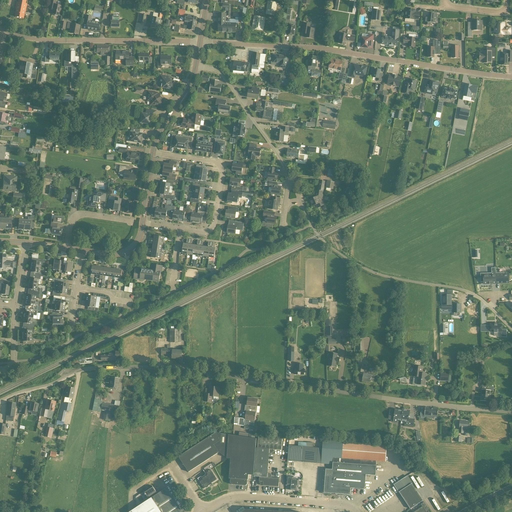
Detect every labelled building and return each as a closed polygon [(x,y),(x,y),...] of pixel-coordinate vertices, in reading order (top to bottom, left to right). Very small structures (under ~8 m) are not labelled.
[(18,0),(18,2),(16,2),(16,6),(14,17),(23,18),(25,9),(26,9),(27,4),(25,4),(26,0),(18,0)] [(50,0),(48,10),(52,11),(51,14),(55,15),(55,16),(57,17),(58,16),(59,16),(61,6),(55,5),(56,0),(54,0),(50,0)] [(275,15),(277,3),(268,2),(266,14),(275,15)] [(223,4),(223,8),(225,8),(225,12),(228,13),(228,17),(231,18),(231,5),(223,4)] [(247,9),(240,7),(238,19),(245,21),(247,9)] [(287,35),(289,35),(289,36),(292,37),(292,36),(294,36),(295,26),(291,25),(292,21),(290,21),(292,9),(288,9),(286,23),(289,23),(287,35)] [(405,12),(405,19),(415,20),(419,20),(420,12),(416,12),(416,10),(406,9),(406,12),(405,12)] [(372,17),(371,20),(381,21),(382,11),(372,10),(372,17)] [(159,13),(158,15),(149,13),(147,22),(152,23),(151,28),(159,29),(162,13),(159,13)] [(425,19),(425,25),(430,25),(430,22),(434,23),(434,19),(437,20),(437,14),(429,13),(428,19),(425,19)] [(236,32),(236,24),(225,23),(226,14),(218,14),(218,25),(219,25),(218,32),(236,32)] [(185,19),(188,19),(188,22),(196,24),(197,17),(186,15),(185,19)] [(86,29),(94,30),(98,31),(98,29),(99,29),(100,26),(99,25),(99,23),(94,22),(94,23),(90,22),(91,16),(86,16),(85,24),(87,24),(86,29)] [(110,21),(111,21),(111,27),(119,27),(119,17),(110,17),(110,21)] [(255,17),(253,29),(263,31),(265,18),(255,17)] [(468,27),(468,37),(472,37),(472,30),(482,30),(482,21),(472,21),(472,27),(468,27)] [(183,29),(187,29),(194,31),(196,24),(188,22),(187,26),(184,25),(183,29)] [(66,28),(70,29),(70,33),(78,35),(80,26),(67,23),(66,28)] [(313,39),(315,29),(309,28),(310,24),(304,23),(303,34),(306,34),(306,38),(313,39)] [(494,28),(494,31),(495,32),(496,32),(496,34),(504,35),(504,34),(511,34),(511,27),(504,27),(504,23),(496,23),(496,27),(495,27),(494,28)] [(392,30),(392,37),(383,37),(382,44),(397,46),(398,38),(399,28),(393,27),(393,30),(392,30)] [(355,36),(348,35),(340,33),(339,43),(346,45),(347,41),(354,42),(355,36)] [(361,47),(368,48),(369,48),(372,48),(373,35),(369,35),(369,38),(362,37),(361,47)] [(413,48),(413,47),(415,47),(416,38),(409,37),(409,38),(404,37),(403,43),(408,44),(408,47),(410,47),(410,48),(413,48)] [(433,47),(428,47),(428,57),(434,57),(434,54),(438,54),(438,40),(433,40),(433,44),(434,44),(434,46),(433,47)] [(459,58),(459,46),(451,46),(451,58),(459,58)] [(495,48),(491,48),(491,47),(487,47),(487,51),(484,51),(484,53),(479,53),(479,61),(483,62),(483,63),(491,63),(491,56),(495,56),(495,48)] [(511,57),(511,51),(508,51),(507,54),(501,54),(501,65),(509,65),(509,58),(511,57)] [(79,57),(74,57),(74,52),(66,52),(66,62),(65,62),(65,67),(78,67),(79,57)] [(134,57),(129,57),(129,52),(116,52),(116,60),(126,60),(126,66),(134,66),(134,57)] [(49,63),(49,60),(58,60),(59,54),(49,53),(49,56),(45,55),(45,62),(49,63)] [(260,65),(259,65),(260,53),(253,53),(252,65),(257,65),(257,68),(260,68),(260,65)] [(152,57),(149,57),(149,55),(139,54),(139,60),(149,61),(149,63),(152,64),(152,57)] [(287,68),(287,61),(283,60),(284,56),(281,56),(281,55),(273,54),(272,61),(271,62),(271,64),(272,65),(274,65),(275,64),(275,63),(279,63),(279,68),(287,68)] [(161,69),(161,64),(171,64),(171,56),(161,56),(161,61),(158,61),(158,69),(161,69)] [(315,70),(315,67),(316,67),(317,64),(316,64),(316,57),(309,56),(309,60),(307,60),(306,61),(306,65),(308,66),(308,70),(312,71),(311,76),(320,77),(321,70),(315,70)] [(329,68),(341,71),(343,62),(331,59),(329,68)] [(34,76),(31,75),(33,64),(20,62),(17,76),(22,77),(22,78),(30,79),(33,79),(34,76)] [(233,70),(244,72),(248,72),(248,68),(244,68),(245,63),(234,62),(233,70)] [(353,64),(351,77),(355,78),(356,75),(365,77),(367,67),(353,64)] [(376,81),(381,82),(383,76),(380,75),(381,70),(372,68),(371,73),(374,74),(373,78),(376,78),(376,81)] [(347,74),(340,73),(338,79),(345,81),(347,74)] [(172,90),(173,84),(171,84),(172,81),(168,80),(168,76),(160,75),(159,83),(163,83),(162,88),(167,88),(167,90),(172,90)] [(394,87),(395,86),(399,87),(401,78),(397,77),(397,76),(393,75),(393,76),(389,75),(388,84),(391,85),(391,87),(394,87)] [(405,85),(403,93),(410,94),(411,90),(415,90),(417,81),(409,79),(408,86),(405,85)] [(218,86),(219,81),(212,80),(211,84),(210,92),(220,93),(221,86),(218,86)] [(432,93),(436,94),(439,83),(431,81),(430,86),(429,85),(430,84),(425,83),(425,84),(426,85),(425,93),(432,94),(432,93)] [(463,96),(470,97),(475,98),(478,87),(472,86),(467,84),(466,84),(463,96)] [(457,93),(457,91),(453,90),(453,89),(448,88),(448,89),(443,88),(442,97),(446,98),(446,99),(451,100),(451,99),(455,100),(456,97),(457,93)] [(249,90),(248,97),(258,99),(258,96),(261,96),(262,89),(257,89),(256,91),(249,90)] [(159,106),(162,103),(163,98),(160,98),(160,93),(148,92),(147,101),(151,101),(150,105),(159,106)] [(230,107),(226,106),(226,100),(217,99),(216,105),(219,106),(218,113),(229,114),(230,107)] [(256,106),(256,111),(260,112),(259,115),(263,116),(262,119),(273,120),(274,109),(272,108),(272,103),(269,103),(263,102),(263,103),(262,107),(256,106)] [(469,117),(470,110),(460,108),(459,115),(469,117)] [(156,115),(156,111),(146,110),(146,113),(142,113),(140,123),(150,124),(152,115),(156,115)] [(0,113),(0,121),(7,123),(8,115),(0,113)] [(182,124),(183,126),(182,127),(194,129),(195,125),(200,126),(201,116),(192,114),(191,120),(184,119),(183,123),(182,124)] [(234,127),(234,132),(237,133),(237,136),(244,137),(244,134),(245,134),(246,128),(245,128),(245,125),(244,125),(245,121),(239,120),(238,124),(238,127),(234,127)] [(335,130),(336,122),(323,121),(322,128),(335,130)] [(288,132),(289,128),(283,127),(282,130),(277,130),(276,134),(277,134),(276,141),(283,142),(284,132),(288,132)] [(143,136),(143,133),(140,133),(140,129),(137,129),(136,133),(131,132),(129,141),(142,143),(142,138),(143,138),(144,138),(144,137),(143,136)] [(174,148),(180,149),(182,139),(178,138),(178,136),(172,135),(171,141),(175,141),(174,148)] [(186,139),(182,139),(180,149),(187,150),(188,143),(191,144),(192,138),(186,137),(186,139)] [(225,142),(215,140),(214,147),(218,147),(216,154),(218,154),(217,155),(222,155),(222,154),(223,155),(224,151),(225,152),(226,147),(224,147),(225,142)] [(250,144),(249,147),(249,149),(245,148),(244,155),(248,155),(247,159),(255,160),(256,156),(259,157),(261,149),(257,148),(257,145),(250,144)] [(304,156),(299,155),(299,150),(288,149),(287,157),(298,158),(298,160),(304,161),(304,156)] [(127,152),(126,161),(138,163),(139,153),(127,152)] [(173,171),(173,167),(176,168),(177,162),(169,161),(169,164),(164,164),(163,169),(173,171)] [(183,162),(182,167),(186,168),(186,170),(189,171),(191,164),(183,162)] [(233,164),(232,171),(236,171),(236,174),(241,175),(242,168),(245,169),(246,163),(238,162),(238,165),(233,164)] [(137,177),(136,176),(136,171),(128,170),(129,167),(120,165),(119,172),(125,173),(124,179),(129,180),(129,179),(135,180),(136,179),(137,177)] [(196,171),(198,171),(198,174),(207,176),(207,170),(206,170),(207,167),(206,167),(206,166),(205,166),(202,165),(202,166),(197,165),(196,171)] [(277,180),(278,173),(275,172),(276,168),(270,167),(269,172),(269,171),(268,179),(277,180)] [(162,176),(167,176),(167,180),(174,181),(175,181),(176,175),(172,174),(173,171),(163,169),(162,176)] [(198,174),(197,178),(195,177),(194,183),(201,184),(202,181),(206,181),(207,176),(198,174)] [(4,176),(3,181),(3,190),(15,191),(15,182),(16,177),(10,177),(8,177),(8,176),(4,176)] [(247,188),(240,187),(241,180),(231,178),(230,186),(237,187),(236,190),(246,192),(247,188)] [(170,190),(170,186),(173,187),(174,181),(167,180),(166,183),(161,183),(160,188),(170,190)] [(312,206),(315,205),(317,209),(325,205),(322,199),(324,191),(323,191),(325,181),(320,180),(318,193),(317,193),(316,197),(310,200),(312,206)] [(281,187),(277,187),(278,183),(265,181),(264,186),(271,187),(271,194),(279,195),(281,187)] [(334,182),(327,181),(326,188),(333,189),(334,182)] [(192,193),(195,193),(204,194),(205,189),(200,188),(201,184),(193,183),(192,193)] [(172,193),(169,193),(170,190),(160,188),(160,194),(165,195),(164,198),(177,200),(177,198),(175,198),(175,196),(172,196),(172,193)] [(71,189),(70,193),(66,193),(65,199),(64,203),(72,204),(72,200),(76,201),(78,190),(71,189)] [(97,191),(96,196),(94,196),(94,198),(90,198),(90,201),(88,201),(88,206),(96,208),(96,203),(99,203),(100,201),(106,202),(107,192),(97,191)] [(232,191),(231,194),(229,194),(229,196),(227,196),(227,198),(228,199),(227,203),(232,203),(232,202),(237,203),(237,201),(239,202),(239,198),(242,198),(242,197),(242,192),(232,191)] [(195,193),(194,196),(191,196),(190,202),(202,204),(202,200),(203,200),(204,194),(195,193)] [(108,200),(109,200),(108,209),(119,211),(121,199),(115,198),(116,197),(109,196),(108,200)] [(266,201),(269,201),(268,209),(277,210),(279,198),(267,197),(266,201)] [(126,201),(124,212),(132,213),(134,202),(126,201)] [(151,216),(155,216),(155,217),(160,218),(162,208),(156,207),(157,205),(153,204),(151,216)] [(166,219),(166,214),(170,214),(171,206),(165,205),(165,209),(162,208),(160,218),(166,219)] [(179,211),(174,210),(175,207),(171,206),(170,214),(173,215),(172,220),(178,221),(179,211)] [(183,221),(184,216),(188,216),(189,209),(189,206),(187,206),(186,209),(183,209),(183,211),(179,211),(178,221),(183,221)] [(228,207),(228,211),(226,210),(225,217),(235,219),(236,212),(238,212),(239,208),(228,207)] [(197,213),(192,213),(192,210),(189,209),(188,216),(191,217),(190,222),(196,223),(197,213)] [(268,218),(267,222),(263,221),(262,226),(266,227),(267,228),(269,228),(270,227),(272,228),(273,224),(275,224),(276,217),(274,216),(275,212),(264,210),(263,217),(268,218)] [(201,224),(201,223),(205,224),(207,212),(201,211),(200,214),(197,213),(196,223),(201,224)] [(8,219),(5,219),(5,229),(11,229),(11,227),(14,227),(15,215),(11,215),(11,216),(9,216),(8,219)] [(14,227),(18,227),(18,230),(24,230),(25,220),(22,220),(22,215),(15,215),(14,227)] [(28,217),(28,220),(25,220),(24,230),(29,230),(30,228),(33,229),(35,216),(31,216),(31,217),(28,217)] [(57,226),(57,223),(62,224),(63,218),(53,216),(53,219),(51,219),(50,225),(57,226)] [(235,222),(234,226),(228,225),(227,233),(235,234),(236,230),(243,231),(244,223),(235,222)] [(56,229),(57,226),(50,225),(50,229),(48,229),(47,234),(51,234),(61,236),(62,230),(56,229)] [(0,268),(5,269),(5,267),(9,267),(10,261),(6,261),(6,255),(0,254),(0,268)] [(40,268),(41,265),(42,265),(43,263),(45,263),(45,260),(37,259),(36,262),(31,261),(30,266),(40,268)] [(56,272),(61,273),(62,267),(59,266),(60,261),(54,260),(53,270),(56,271),(56,272)] [(66,262),(65,267),(62,267),(61,273),(67,274),(67,272),(71,273),(72,263),(66,262)] [(144,281),(144,280),(159,282),(160,277),(161,277),(163,266),(151,264),(150,270),(141,269),(135,268),(133,279),(144,281)] [(31,272),(30,275),(40,277),(41,271),(40,271),(40,268),(30,266),(29,272),(31,272)] [(93,278),(94,274),(97,275),(98,267),(92,266),(90,276),(88,275),(87,282),(90,283),(91,278),(93,278)] [(110,284),(111,277),(115,278),(116,269),(110,268),(109,277),(108,283),(110,284)] [(492,282),(496,282),(496,273),(496,268),(491,268),(491,273),(486,273),(487,276),(480,276),(480,282),(483,282),(483,284),(492,284),(492,282)] [(121,279),(121,278),(122,270),(116,269),(115,278),(118,278),(117,282),(118,282),(118,286),(123,287),(124,280),(121,279)] [(504,273),(496,273),(496,282),(500,281),(500,283),(509,283),(509,281),(511,281),(510,275),(504,275),(504,273)] [(38,285),(38,284),(40,285),(41,284),(41,281),(40,280),(40,277),(30,275),(30,278),(28,278),(28,283),(38,285)] [(53,287),(57,288),(67,289),(68,284),(64,283),(64,280),(53,278),(53,282),(54,282),(53,287)] [(0,291),(2,292),(1,294),(8,295),(9,286),(5,285),(6,282),(0,280),(0,291)] [(28,289),(28,292),(39,294),(40,288),(37,288),(38,285),(28,283),(27,289),(28,289)] [(130,283),(129,288),(125,287),(124,291),(132,293),(132,288),(134,289),(135,284),(130,283)] [(57,288),(57,291),(53,290),(52,296),(53,296),(60,297),(60,294),(66,295),(67,289),(57,288)] [(451,305),(451,295),(452,295),(452,290),(448,290),(448,295),(442,295),(442,305),(451,305)] [(35,302),(35,298),(38,299),(39,294),(28,292),(27,295),(26,295),(25,300),(35,302)] [(55,301),(55,305),(64,306),(65,301),(59,300),(60,297),(53,296),(53,301),(55,301)] [(24,306),(26,306),(25,309),(37,311),(38,305),(35,305),(35,302),(25,300),(24,306)] [(98,308),(95,307),(96,302),(86,301),(85,306),(88,307),(88,310),(98,311),(98,308)] [(452,304),(452,313),(461,313),(461,304),(452,304)] [(55,305),(54,310),(52,310),(51,313),(58,314),(58,311),(64,312),(64,306),(55,305)] [(25,309),(25,312),(23,312),(23,317),(32,319),(33,315),(36,316),(37,311),(25,309)] [(52,324),(52,327),(57,327),(57,324),(62,324),(62,318),(59,318),(59,315),(50,314),(50,321),(52,321),(52,324)] [(23,323),(23,326),(34,327),(35,322),(32,322),(32,319),(23,317),(22,323),(23,323)] [(502,324),(490,324),(490,325),(486,325),(486,330),(490,330),(490,332),(494,332),(494,333),(498,333),(498,332),(502,332),(502,324)] [(31,336),(31,332),(34,332),(34,327),(23,326),(23,327),(23,330),(21,330),(21,336),(31,336)] [(34,339),(31,339),(31,336),(21,336),(21,341),(23,341),(23,344),(34,344),(34,339)] [(170,353),(172,353),(172,358),(181,359),(182,351),(170,350),(170,348),(170,345),(167,345),(167,348),(161,348),(161,354),(170,354),(170,353)] [(115,351),(115,354),(109,354),(109,356),(101,356),(101,361),(116,361),(116,359),(119,359),(119,358),(119,351),(115,351)] [(92,363),(92,359),(93,359),(93,356),(94,356),(93,353),(75,361),(76,364),(83,363),(83,364),(92,363)] [(330,353),(328,366),(335,367),(336,362),(339,363),(340,358),(336,357),(336,354),(330,353)] [(304,369),(303,369),(303,365),(296,365),(296,369),(295,369),(294,374),(304,374),(304,369)] [(376,375),(366,374),(367,370),(368,371),(369,367),(361,366),(360,374),(363,375),(362,381),(370,383),(371,380),(375,381),(376,375)] [(422,373),(422,367),(414,366),(413,376),(417,377),(416,384),(425,385),(425,381),(427,381),(427,377),(426,376),(426,374),(422,373)] [(440,373),(440,381),(449,381),(449,374),(440,373)] [(482,385),(482,390),(481,401),(489,401),(491,386),(488,386),(489,376),(482,375),(483,373),(479,373),(478,378),(485,379),(484,386),(482,385)] [(111,377),(110,388),(118,389),(120,379),(111,377)] [(69,403),(70,398),(72,399),(74,389),(66,387),(64,397),(62,397),(57,420),(57,419),(55,424),(62,426),(62,422),(59,422),(60,420),(64,421),(65,416),(65,411),(70,412),(71,403),(69,403)] [(218,397),(219,392),(218,392),(219,388),(210,387),(209,394),(205,394),(204,401),(211,402),(211,398),(213,398),(214,396),(218,397)] [(257,407),(257,403),(258,403),(259,401),(258,400),(258,399),(248,398),(247,401),(245,401),(245,405),(244,411),(246,411),(245,419),(239,418),(238,425),(244,426),(244,425),(254,426),(256,412),(257,407)] [(51,419),(53,411),(55,402),(47,400),(45,409),(48,410),(47,418),(51,419)] [(104,411),(102,419),(110,422),(112,412),(118,413),(120,402),(115,401),(114,405),(102,403),(101,410),(104,411)] [(36,416),(36,412),(38,404),(30,402),(28,410),(32,411),(31,415),(36,416)] [(13,422),(14,416),(15,404),(8,403),(6,421),(13,422)] [(421,415),(422,418),(425,418),(425,415),(429,416),(429,415),(433,415),(437,415),(438,409),(425,408),(425,412),(421,412),(421,415)] [(398,420),(401,421),(403,411),(402,411),(395,410),(395,412),(390,411),(389,419),(391,419),(391,421),(393,422),(397,423),(398,420)] [(403,410),(402,411),(403,411),(401,421),(405,421),(405,426),(413,427),(414,420),(410,419),(411,415),(409,415),(410,411),(403,410)] [(468,432),(468,428),(469,429),(469,422),(460,421),(459,433),(463,434),(463,432),(468,432)] [(46,427),(44,437),(51,438),(53,431),(54,432),(55,429),(46,427)] [(221,440),(216,433),(178,457),(188,472),(219,452),(214,445),(221,440)] [(273,452),(274,450),(281,450),(282,437),(259,435),(258,448),(256,448),(254,476),(259,477),(259,481),(260,481),(260,483),(261,484),(263,484),(262,486),(278,487),(279,478),(272,478),(272,475),(270,473),(267,473),(269,453),(272,453),(273,452)] [(248,475),(253,475),(256,439),(228,436),(226,458),(230,458),(229,478),(230,479),(230,483),(232,485),(246,486),(247,484),(248,480),(248,475)] [(332,469),(326,469),(324,493),(350,495),(350,488),(365,489),(366,475),(375,475),(376,466),(376,461),(386,462),(387,445),(343,442),(323,440),(322,448),(321,463),(333,464),(332,469)] [(288,461),(321,463),(322,448),(313,448),(314,443),(307,442),(307,447),(289,446),(288,461)] [(211,483),(217,479),(211,470),(206,473),(208,475),(202,478),(202,479),(203,480),(200,482),(204,489),(206,488),(207,488),(208,487),(208,486),(212,484),(211,483)] [(286,483),(290,484),(289,490),(297,491),(297,487),(298,487),(299,479),(292,479),(292,476),(287,476),(286,483)] [(394,484),(399,492),(410,509),(423,501),(407,476),(394,484)] [(156,492),(152,486),(144,491),(148,498),(156,492)] [(129,511),(182,511),(167,488),(129,511)] [(421,504),(422,507),(414,511),(426,511),(429,510),(424,502),(421,504)]
